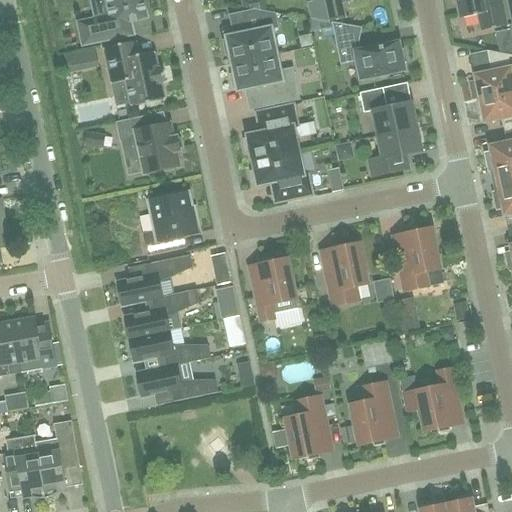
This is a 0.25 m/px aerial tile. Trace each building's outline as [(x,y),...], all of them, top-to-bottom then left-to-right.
[(134,35),(131,22),(146,18),(146,19),(148,18),(147,16),(143,0),(106,0),(110,15),(78,22),(83,46),(134,35)] [(349,0),(324,0),(329,22),(345,18),(342,3),(350,1),(349,0)] [(505,26),(500,3),(499,0),(454,0),(455,2),(458,4),(462,18),(479,15),(482,31),(505,26)] [(249,32),(226,37),(227,40),(223,41),(226,55),(230,54),(232,64),(277,55),(272,29),(278,27),(275,14),(254,10),(245,12),(249,32)] [(361,28),(333,23),(337,46),(358,42),(361,28)] [(139,56),(136,41),(104,48),(109,72),(123,69),(131,107),(147,103),(148,107),(160,105),(160,101),(165,100),(161,84),(165,83),(162,67),(158,68),(155,52),(139,56)] [(372,48),(355,51),(361,80),(405,71),(403,64),(407,63),(404,49),(400,50),(399,42),(382,46),(381,45),(372,47),(372,48)] [(95,49),(64,56),(69,75),(99,68),(95,49)] [(474,100),(480,99),(511,91),(511,55),(487,51),(491,72),(475,76),(476,84),(470,85),(474,100)] [(281,71),(277,55),(232,64),(234,74),(230,75),(233,89),(237,89),(237,91),(261,87),(265,106),(299,99),(292,69),(281,71)] [(364,113),(372,111),(377,137),(417,128),(411,103),(387,108),(383,88),(359,93),(364,113)] [(501,118),(504,131),(511,128),(511,91),(480,99),(484,122),(501,118)] [(250,151),(252,161),(299,151),(294,127),(298,126),(293,105),(266,111),(256,113),(260,132),(248,135),(246,135),(246,137),(247,137),(247,139),(243,140),(246,151),(250,151)] [(136,137),(144,174),(179,166),(176,152),(180,151),(177,137),(173,138),(170,123),(150,127),(148,116),(117,122),(120,141),(136,137)] [(309,154),(343,149),(342,134),(325,136),(323,122),(305,124),(309,154)] [(422,152),(417,128),(377,137),(382,157),(368,160),(372,177),(410,169),(407,155),(422,152)] [(491,152),(486,154),(489,170),(491,170),(511,165),(511,128),(504,131),(507,143),(490,147),(491,152)] [(113,149),(113,139),(93,138),(93,148),(113,149)] [(304,175),(299,151),(252,161),(254,171),(250,172),(253,184),(257,183),(257,185),(257,187),(259,187),(259,186),(271,183),(275,203),(313,195),(308,174),(304,175)] [(498,184),(499,192),(511,189),(511,165),(491,170),(491,171),(492,171),(494,185),(498,184)] [(511,189),(499,192),(493,193),(497,209),(502,208),(504,215),(511,213),(511,189)] [(189,193),(148,202),(155,232),(143,235),(148,257),(177,250),(174,238),(197,234),(195,222),(197,222),(194,207),(192,208),(189,193)] [(0,248),(9,247),(5,223),(0,224),(0,248)] [(442,283),(439,268),(431,229),(417,232),(416,227),(404,230),(405,234),(393,237),(405,291),(442,283)] [(321,252),(333,306),(359,301),(356,286),(367,284),(359,244),(346,247),(345,243),(333,245),(334,250),(321,252)] [(154,298),(161,296),(158,282),(192,267),(190,256),(147,265),(149,277),(119,283),(123,304),(154,298)] [(274,319),(273,314),(298,309),(296,299),(287,260),(274,263),(273,258),(261,260),(262,265),(250,268),(261,322),(274,319)] [(157,312),(126,318),(131,340),(168,332),(165,317),(190,306),(198,302),(196,290),(187,292),(162,298),(161,296),(154,298),(157,312)] [(35,318),(13,322),(15,331),(22,373),(44,369),(56,367),(51,342),(48,322),(36,324),(35,318)] [(13,322),(0,324),(0,377),(22,373),(13,322)] [(168,332),(131,340),(135,361),(166,354),(169,368),(176,366),(176,365),(201,360),(211,357),(208,346),(198,346),(172,346),(168,332)] [(169,368),(138,374),(142,395),(173,389),(175,401),(209,394),(217,391),(215,381),(206,381),(179,381),(176,366),(169,368)] [(406,415),(420,412),(424,432),(438,429),(439,433),(451,431),(450,426),(462,423),(451,370),(438,372),(441,387),(402,395),(406,415)] [(385,383),(359,389),(362,403),(351,406),(359,445),(373,442),(374,447),(385,445),(384,440),(397,437),(385,383)] [(65,386),(49,388),(49,392),(32,395),(35,407),(67,401),(65,386)] [(287,428),(274,431),(277,446),(291,444),(294,459),(308,456),(309,461),(320,458),(319,453),(332,451),(320,397),(294,403),(297,417),(286,420),(287,428)] [(118,418),(131,416),(129,400),(116,402),(118,418)] [(126,441),(136,437),(130,420),(119,424),(126,441)] [(63,470),(80,467),(72,422),(54,425),(56,439),(36,443),(37,450),(45,498),(49,497),(52,496),(55,494),(67,492),(63,470)] [(21,490),(23,499),(34,497),(38,498),(42,499),(45,498),(37,450),(3,456),(9,492),(21,490)] [(446,505),(447,511),(472,511),(469,495),(457,498),(458,503),(446,505)] [(447,511),(446,505),(434,508),(433,503),(421,506),(421,511),(447,511)]
